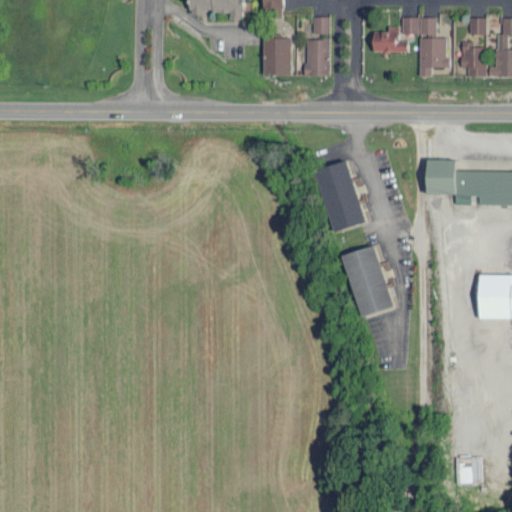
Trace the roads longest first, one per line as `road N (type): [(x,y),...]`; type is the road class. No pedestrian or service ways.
road 1 (primary): [(511,111),(148,108)]
road 2 (primary): [(148,108),(0,108)]
